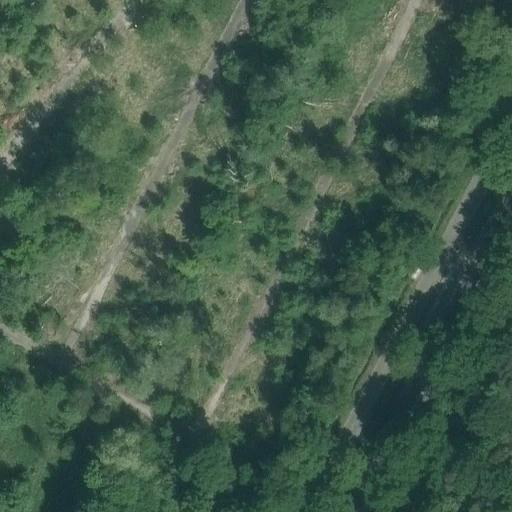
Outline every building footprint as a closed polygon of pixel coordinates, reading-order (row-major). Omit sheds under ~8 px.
[(76,0),(51,0),(50,3),(101,34),(109,20),(76,0)] [(167,0),(162,9),(173,16),(183,0),(167,0)] [(205,0),(202,0),(196,11),(229,28),(235,16),(205,0)] [(0,1),(0,16),(9,21),(15,10),(0,1)] [(445,2),(439,21),(482,35),(489,16),(445,2)] [(169,47),(177,36),(147,14),(138,25),(169,47)] [(263,14),(257,29),(298,46),(304,32),(263,14)] [(214,54),(220,42),(187,26),(181,39),(214,54)] [(431,49),(465,61),(470,47),(436,35),(431,49)] [(141,76),(150,66),(123,42),(114,52),(141,76)] [(241,61),(275,81),(284,67),(250,46),(241,61)] [(368,80),(374,66),(332,47),(326,61),(368,80)] [(0,114),(10,124),(59,71),(42,56),(0,100),(0,114)] [(91,84),(124,107),(132,95),(99,73),(91,84)] [(316,76),(310,90),(351,109),(357,95),(316,76)] [(186,111),(191,98),(150,81),(145,94),(186,111)] [(223,98),(257,114),(263,101),(230,84),(223,98)] [(74,110),(107,128),(113,117),(80,98),(74,110)] [(424,135),(430,123),(392,103),(385,114),(424,135)] [(169,143),(175,130),(136,111),(130,123),(169,143)] [(306,111),(300,123),(332,139),(338,127),(306,111)] [(238,152),(246,138),(212,119),(204,133),(238,152)] [(58,125),(51,138),(80,154),(87,140),(58,125)] [(277,151),(310,168),(316,156),(283,139),(277,151)] [(407,171),(412,157),(379,143),(373,157),(407,171)] [(227,191),(234,178),(199,159),(192,171),(227,191)] [(111,161),(99,181),(129,198),(141,178),(111,161)] [(262,181),(297,200),(303,189),(268,170),(262,181)] [(355,189),(377,199),(383,187),(360,177),(355,189)] [(181,192),(175,205),(212,222),(218,209),(181,192)] [(112,233),(117,221),(80,207),(75,220),(112,233)] [(242,220),(271,232),(276,220),(247,208),(242,220)] [(341,212),(335,224),(373,244),(379,232),(341,212)] [(17,237),(1,228),(0,230),(0,239),(32,258),(48,230),(27,218),(17,237)] [(159,239),(155,252),(189,264),(194,252),(159,239)] [(94,269),(99,257),(61,242),(56,254),(94,269)] [(269,272),(274,260),(233,244),(228,256),(269,272)] [(325,245),(318,259),(361,282),(369,268),(325,245)] [(143,268),(138,281),(174,294),(179,281),(143,268)] [(45,294),(75,304),(79,293),(61,287),(65,275),(52,271),(45,294)] [(244,307),(250,294),(209,275),(203,287),(244,307)] [(301,292),(296,307),(338,321),(343,306),(301,292)] [(133,306),(129,318),(154,329),(159,317),(133,306)] [(19,309),(14,320),(34,330),(39,318),(19,309)] [(199,310),(192,325),(232,344),(239,330),(199,310)] [(315,357),(323,343),(284,322),(276,336),(315,357)] [(143,369),(149,356),(114,339),(107,351),(143,369)] [(182,352),(176,364),(215,385),(221,373),(182,352)] [(305,386),(311,374),(277,358),(271,371),(305,386)] [(248,407),(288,426),(295,413),(255,393),(248,407)] [(228,442),(261,454),(267,439),(234,427),(228,442)]
